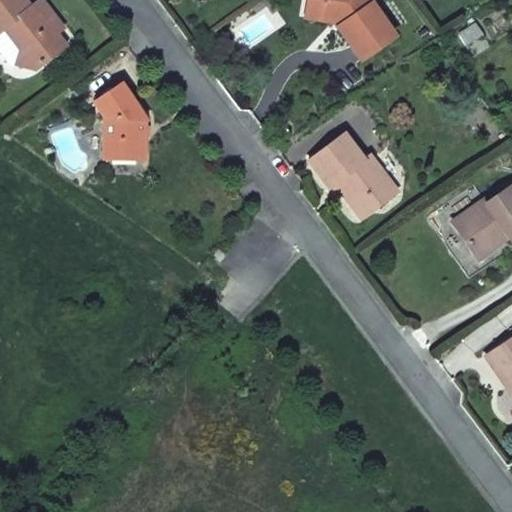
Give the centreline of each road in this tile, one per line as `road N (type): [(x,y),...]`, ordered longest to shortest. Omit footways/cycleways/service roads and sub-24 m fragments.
road 1 (residential): [(136,0),(511,500)]
road 2 (unknown): [(405,358),(511,285)]
